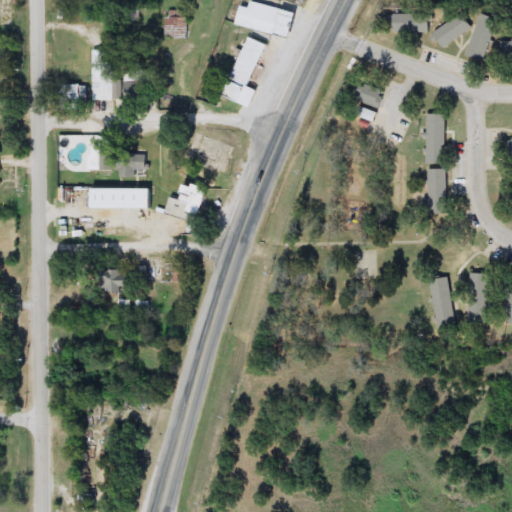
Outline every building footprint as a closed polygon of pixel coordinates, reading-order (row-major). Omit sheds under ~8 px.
[(96,8),(96,21),(60,21),(60,8),(96,8)] [(280,16),(274,35),(248,27),(254,8),(280,16)] [(166,39),(166,10),(187,10),(187,39),(166,39)] [(444,49),(434,36),(462,13),(473,27),(444,49)] [(486,61),(470,57),(481,14),(497,18),(486,61)] [(429,33),(395,33),(395,15),(429,15),(429,33)] [(270,45),(251,87),(260,91),(253,108),(226,96),(252,37),(270,45)] [(511,42),(511,61),(502,61),(502,42),(511,42)] [(93,100),(93,49),(116,49),(116,92),(120,92),(120,100),(93,100)] [(127,98),(127,81),(149,81),(149,98),(127,98)] [(428,115),(447,115),(447,165),(428,165),(428,115)] [(113,147),(113,171),(99,171),(99,147),(113,147)] [(118,177),(118,149),(149,149),(149,171),(135,171),(135,177),(118,177)] [(429,214),(429,170),(448,170),(448,214),(429,214)] [(202,227),(165,216),(170,197),(189,203),(193,188),(212,194),(202,227)] [(129,289),(111,293),(106,273),(125,269),(129,289)] [(486,275),(485,325),(469,325),(469,275),(486,275)] [(431,278),(449,276),(455,329),(437,331),(431,278)]
